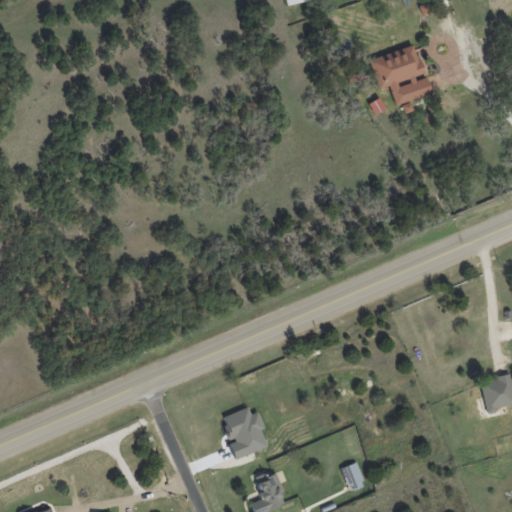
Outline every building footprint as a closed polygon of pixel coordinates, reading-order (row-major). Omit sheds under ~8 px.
[(393,104),(429,94),(424,75),(421,76),(413,46),(367,58),(376,89),(388,86),(393,104)] [(511,373),(475,383),(485,416),(511,411),(511,373)] [(252,407),(220,419),(235,462),(269,450),(252,407)] [(347,491),(363,485),(354,462),(339,468),(347,491)] [(282,468),(250,480),(256,511),(274,511),(288,508),(282,468)]
